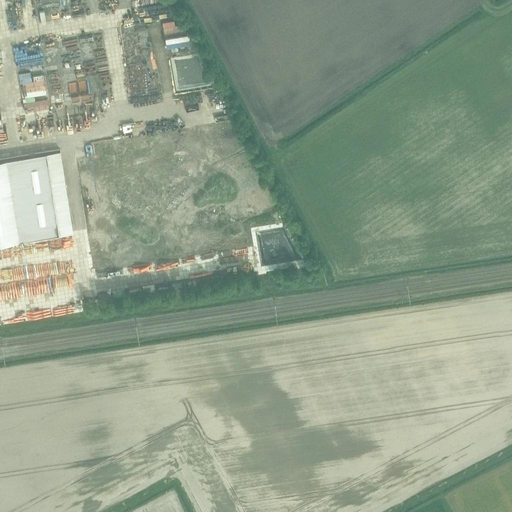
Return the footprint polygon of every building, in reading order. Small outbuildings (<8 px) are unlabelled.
[(166,50),(185,43),(181,34),(163,42),(166,50)] [(170,60),(180,56),(178,52),(168,55),(170,60)] [(75,108),(74,95),(73,95),(73,84),(65,84),(66,108),(75,108)] [(1,107),(5,114),(15,108),(10,101),(1,107)] [(0,241),(57,233),(44,153),(0,160),(0,241)] [(234,167),(221,173),(223,178),(230,175),(232,179),(238,177),(234,167)] [(101,271),(110,271),(110,266),(117,265),(117,254),(101,255),(101,271)] [(32,286),(55,281),(52,268),(29,273),(32,286)] [(12,271),(12,278),(4,277),(3,289),(22,290),(23,272),(12,271)] [(0,306),(0,322),(10,322),(10,312),(5,313),(5,306),(0,306)]
